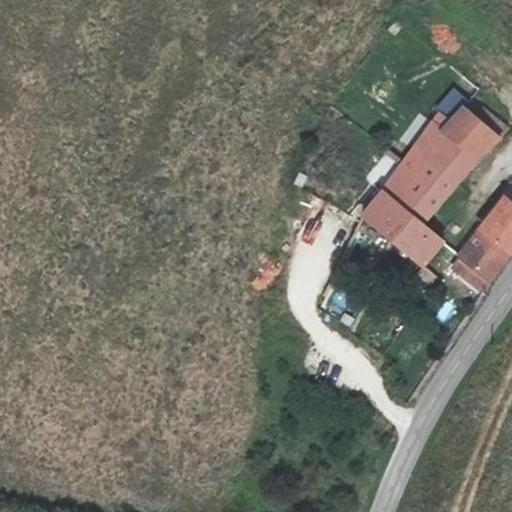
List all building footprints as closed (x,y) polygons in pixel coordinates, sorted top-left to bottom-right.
[(369,100),(379,109),(396,91),(386,82),(369,100)] [(448,117),(466,101),(456,90),(438,105),(448,117)] [(418,266),(439,245),(422,226),(505,126),(481,104),(473,114),(464,108),(448,122),(438,114),(376,198),(368,214),(371,216),(418,266)] [(387,150),(369,174),(381,184),(400,160),(387,150)] [(487,285),(511,251),(511,208),(502,201),(456,264),(487,285)]
